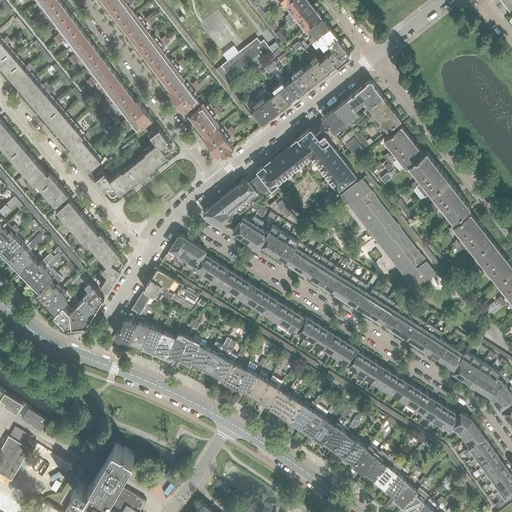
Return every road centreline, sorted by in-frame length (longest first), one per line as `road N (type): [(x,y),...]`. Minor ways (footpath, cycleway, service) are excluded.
road 1 (residential): [(511,448),(480,405),(177,214)]
road 2 (secondary): [(355,511),(231,425),(83,357)]
road 3 (residential): [(215,181),(83,0)]
road 4 (residential): [(373,56),(511,231)]
road 5 (residential): [(0,94),(145,258)]
road 6 (residential): [(215,181),(373,56)]
